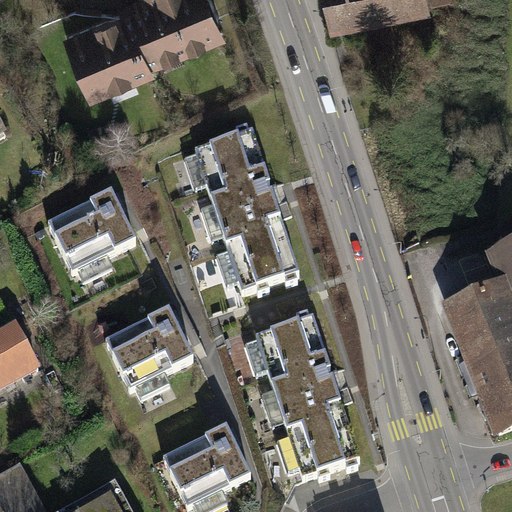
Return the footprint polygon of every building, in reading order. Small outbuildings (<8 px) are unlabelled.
[(126,17),(65,42),(91,105),(152,80),(150,73),(224,42),(205,0),(142,0),(146,8),(126,17)] [(318,0),(325,29),(423,9),(421,2),(428,0),(318,0)] [(0,143),(8,139),(6,135),(9,134),(0,117),(0,143)] [(252,143),(192,163),(239,305),(299,285),(252,143)] [(113,201),(49,231),(70,277),(134,247),(113,201)] [(511,243),(485,255),(496,285),(442,306),(494,439),(511,431),(511,243)] [(165,314),(105,345),(129,391),(189,359),(165,314)] [(0,389),(42,366),(15,319),(0,327),(0,389)] [(312,322),(253,340),(299,482),(357,463),(312,322)] [(227,433),(164,463),(187,511),(250,483),(227,433)] [(42,511),(20,468),(0,478),(0,503),(4,511),(42,511)] [(129,511),(117,488),(72,511),(129,511)]
